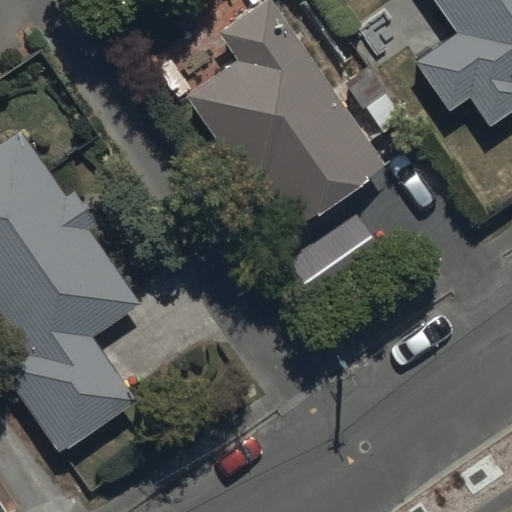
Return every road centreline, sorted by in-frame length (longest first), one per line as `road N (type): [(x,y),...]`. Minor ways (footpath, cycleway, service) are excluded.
road 1 (residential): [(41,0),(359,458)]
road 2 (residential): [(359,458),(511,354)]
